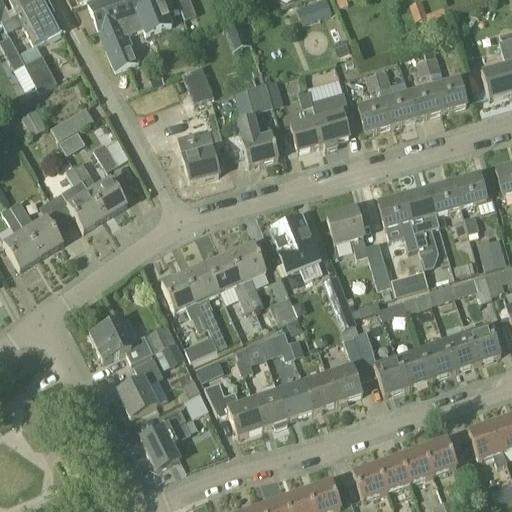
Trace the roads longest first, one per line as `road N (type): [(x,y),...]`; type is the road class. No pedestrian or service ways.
road 1 (residential): [(511,389),(152,511)]
road 2 (residential): [(178,224),(511,129)]
road 3 (residential): [(55,0),(178,224)]
road 4 (residential): [(141,511),(45,323)]
road 5 (residential): [(45,323),(178,224)]
